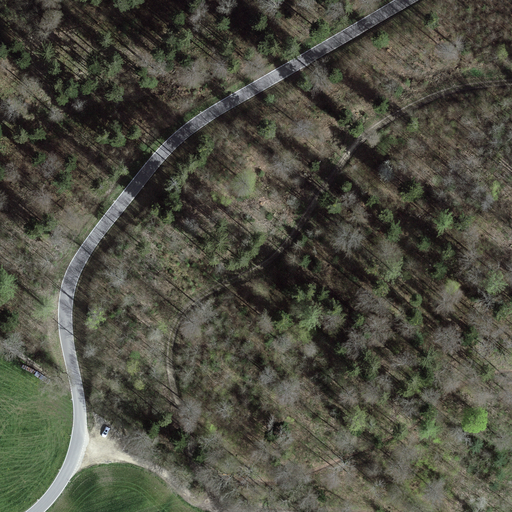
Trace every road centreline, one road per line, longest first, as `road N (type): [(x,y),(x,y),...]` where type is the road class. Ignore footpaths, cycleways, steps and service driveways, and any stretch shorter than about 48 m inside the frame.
road 1 (tertiary): [(35,511),(58,486),(78,439),(65,306),(93,239),(187,129),(405,0)]
road 2 (track): [(203,506),(170,371),(178,318),(206,291),(278,252),(350,151),(406,108)]
road 3 (track): [(511,81),(460,87),(406,108),(311,55)]
road 4 (track): [(203,506),(135,458),(75,448)]
